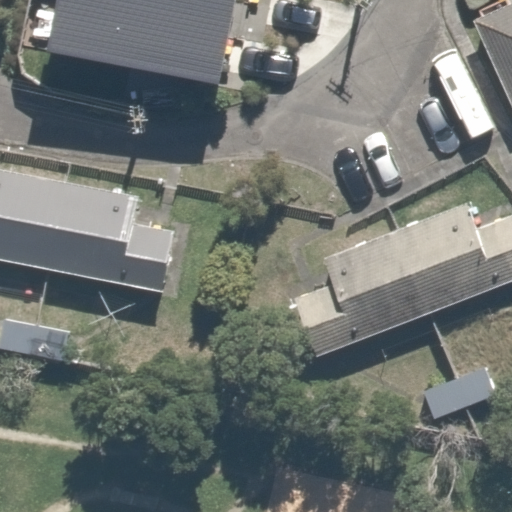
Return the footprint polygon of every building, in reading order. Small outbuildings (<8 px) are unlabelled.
[(92,0),(92,3),(78,0),(61,0),(50,62),(222,94),(241,0),(92,0)] [(511,7),(474,26),(511,108),(511,7)] [(0,264),(164,298),(177,238),(133,229),(139,203),(0,173),(0,264)] [(318,360),(511,285),(511,218),(479,232),(470,208),(325,264),(335,290),(296,305),(318,360)] [(0,352),(64,364),(70,334),(4,321),(0,341),(0,352)] [(497,399),(486,370),(423,394),(434,423),(497,399)] [(511,511),(459,498),(455,511),(511,511)]
